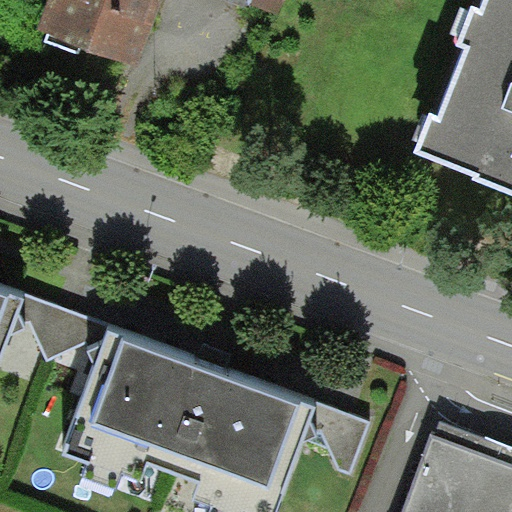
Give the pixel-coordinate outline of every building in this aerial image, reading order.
[(161,0),(51,0),(38,37),(136,72),(161,0)] [(204,0),(251,10),(252,6),(281,16),(287,0),(204,0)] [(511,0),(485,0),(483,7),(474,3),(459,43),(468,47),(440,121),(430,117),(418,148),(475,170),(471,179),(511,194),(511,0)] [(0,284),(0,366),(16,325),(28,320),(23,309),(28,295),(0,284)] [(109,338),(114,326),(28,295),(23,309),(28,320),(30,324),(49,363),(95,344),(109,338)] [(217,364),(114,326),(109,338),(95,344),(103,356),(69,445),(94,454),(89,467),(122,479),(127,465),(145,473),(152,455),(202,474),(196,490),(216,498),(210,511),(275,511),(306,433),(321,427),(314,412),(317,402),(217,364)] [(372,424),(317,402),(314,412),(321,427),(342,473),(351,476),(372,424)] [(401,511),(511,511),(511,458),(505,456),(433,429),(401,511)]
